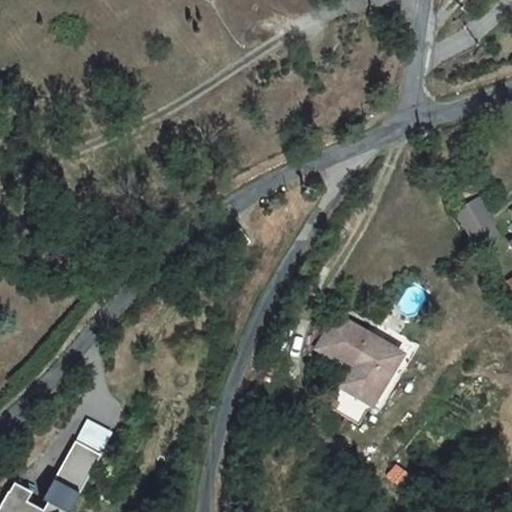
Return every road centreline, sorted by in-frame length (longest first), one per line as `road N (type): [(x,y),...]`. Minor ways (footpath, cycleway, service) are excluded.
road 1 (unclassified): [(373,139),(233,202),(139,270),(67,358),(0,419)]
road 2 (residential): [(373,139),(276,289),(224,414),(210,511)]
road 3 (residential): [(409,124),(427,0)]
